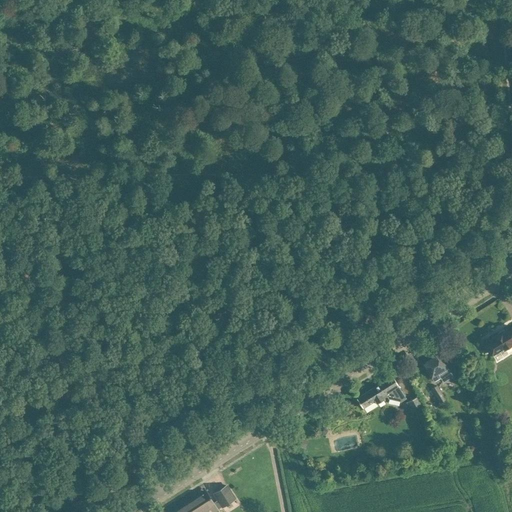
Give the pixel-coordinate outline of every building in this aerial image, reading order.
[(506,330),(485,343),(489,349),(489,350),(490,353),(492,353),(493,354),(494,353),(504,346),(507,350),(511,346),(511,329),(508,332),(506,330)] [(438,352),(431,357),(432,358),(422,364),(433,382),(441,377),(443,381),(452,375),(448,367),(456,361),(449,350),(440,355),(438,352)] [(406,398),(398,386),(392,376),(356,399),(363,410),(375,401),(376,403),(386,396),(388,399),(399,402),(406,398)] [(432,390),(429,392),(435,402),(438,400),(440,403),(446,399),(437,385),(431,389),(432,390)] [(416,398),(407,402),(412,412),(423,411),(416,398)] [(307,440),(298,438),(297,446),(305,448),(307,440)] [(227,485),(214,493),(218,500),(222,506),(222,507),(235,499),(227,485)] [(169,511),(215,511),(218,510),(217,509),(222,506),(218,500),(213,503),(204,489),(169,511)]
